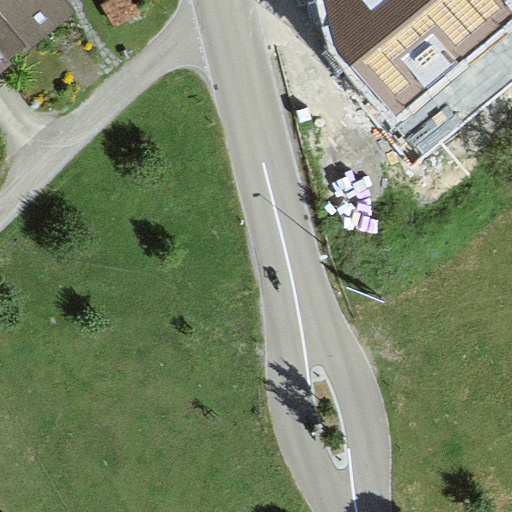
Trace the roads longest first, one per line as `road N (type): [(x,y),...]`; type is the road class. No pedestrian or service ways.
road 1 (tertiary): [(224,0),(350,511)]
road 2 (track): [(216,0),(0,202)]
